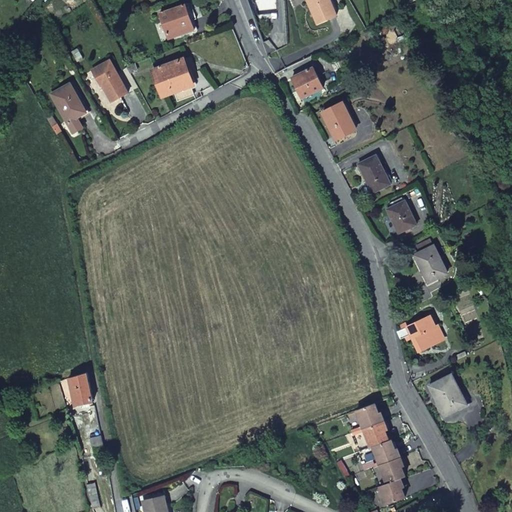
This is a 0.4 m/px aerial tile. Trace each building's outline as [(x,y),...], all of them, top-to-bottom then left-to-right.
[(335,17),(328,0),(305,0),(316,25),(335,17)] [(185,7),(159,16),(168,43),(194,34),(185,7)] [(394,30),(398,39),(407,35),(403,26),(394,30)] [(90,71),(100,88),(101,88),(110,105),(128,95),(109,61),(90,71)] [(197,97),(184,62),(152,73),(162,100),(174,96),(177,104),(197,97)] [(128,75),(135,72),(133,66),(125,69),(128,75)] [(301,100),(323,90),(313,69),(291,80),(301,100)] [(68,83),(50,93),(66,122),(68,121),(73,130),(80,126),(75,117),(84,111),(68,83)] [(323,116),(337,142),(355,133),(342,106),(323,116)] [(356,168),(370,196),(389,187),(375,159),(356,168)] [(406,202),(387,211),(399,235),(418,225),(406,202)] [(451,275),(437,247),(418,256),(431,284),(451,275)] [(432,314),(407,326),(402,329),(406,338),(412,336),(419,350),(442,340),(435,325),(437,324),(432,314)] [(77,404),(92,401),(87,371),(70,376),(77,404)] [(464,405),(447,374),(425,386),(441,417),(464,405)] [(362,429),(382,422),(378,412),(376,413),(373,404),(355,411),(362,429)] [(382,422),(362,429),(369,447),(371,447),(386,441),(383,431),(385,430),(382,422)] [(89,438),(93,456),(104,453),(100,435),(89,438)] [(371,447),(378,465),(396,458),(398,457),(395,449),(392,449),(389,440),(386,441),(371,447)] [(378,465),(385,484),(399,478),(403,477),(399,467),(402,466),(398,457),(396,458),(378,465)] [(379,486),(385,504),(404,498),(400,488),(402,487),(399,478),(385,484),(379,486)] [(90,495),(92,508),(100,506),(98,494),(90,495)] [(167,511),(163,496),(142,501),(144,511),(167,511)]
